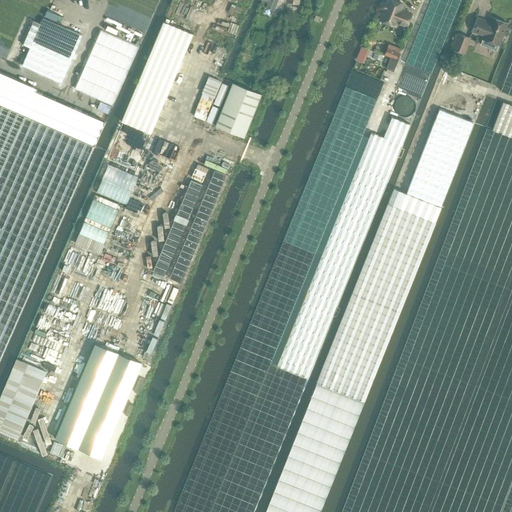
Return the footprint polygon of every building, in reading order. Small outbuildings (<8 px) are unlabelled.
[(269,0),(266,8),(272,10),(276,0),(269,0)] [(402,7),(403,4),(392,0),(387,0),(386,3),(385,3),(383,4),(382,5),(381,7),(381,8),(384,10),(380,20),(395,26),(396,22),(406,26),(411,14),(405,11),(402,7)] [(30,48),(22,65),(61,83),(82,35),(43,18),(40,23),(33,20),(22,45),(30,48)] [(507,24),(492,18),(489,24),(486,23),(486,22),(477,19),(472,31),(485,36),(483,40),(498,45),(507,24)] [(193,34),(163,21),(121,121),(151,133),(193,34)] [(115,105),(138,47),(99,31),(75,89),(115,105)] [(458,34),(452,48),(464,53),(469,38),(458,34)] [(205,43),(199,56),(210,61),(216,48),(205,43)] [(385,55),(394,58),(396,59),(399,53),(387,48),(385,55)] [(36,88),(0,72),(0,359),(94,146),(93,146),(104,122),(35,91),(36,88)] [(243,138),(261,94),(232,83),(215,126),(243,138)] [(511,137),(511,105),(503,102),(492,130),(511,137)] [(439,109),(406,194),(440,207),(472,122),(439,109)] [(401,144),(409,124),(391,117),(383,137),(371,132),(277,366),(307,378),(401,144)] [(141,150),(141,147),(140,145),(139,142),(137,140),(134,138),(132,136),(128,136),(125,135),(122,136),(120,137),(117,139),(115,141),(113,145),(112,148),(112,150),(112,153),(113,157),(115,159),(117,161),(119,163),(122,164),(124,165),(127,165),(132,164),(135,162),(137,160),(139,158),(140,156),(141,153),(141,150)] [(406,194),(394,189),(388,204),(435,222),(441,207),(440,207),(406,194)] [(388,203),(317,383),(364,401),(435,222),(388,204),(388,203)] [(101,458),(141,363),(95,344),(95,343),(54,438),(55,438),(101,458)]
